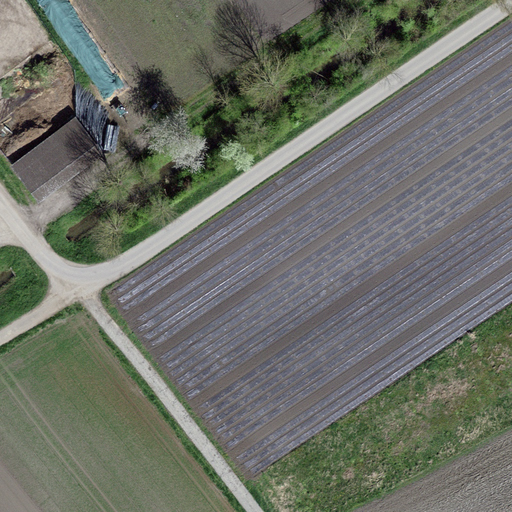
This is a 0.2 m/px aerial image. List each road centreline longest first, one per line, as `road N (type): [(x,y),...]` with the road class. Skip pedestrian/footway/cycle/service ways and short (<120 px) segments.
road 1 (unclassified): [(511,2),(68,290),(0,195)]
road 2 (track): [(364,0),(0,241)]
road 3 (track): [(239,511),(68,290)]
